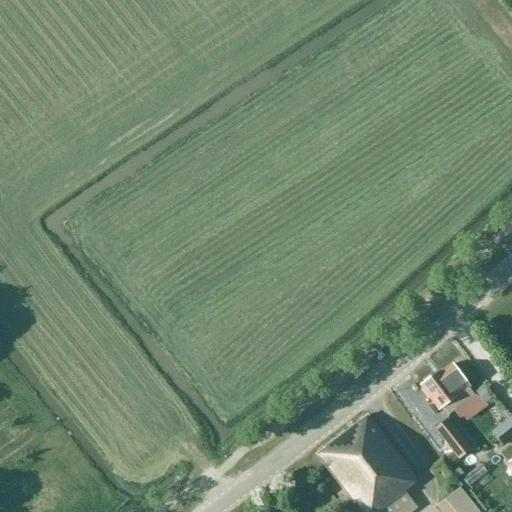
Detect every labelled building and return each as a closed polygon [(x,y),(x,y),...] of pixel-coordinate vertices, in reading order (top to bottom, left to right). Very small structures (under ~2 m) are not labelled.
[(474,397),(469,389),(470,388),(453,365),(442,373),(441,372),(420,387),(439,412),(443,409),(448,416),(474,397)] [(481,388),(474,396),(486,405),(492,397),(481,388)] [(368,416),(317,456),(359,511),(383,511),(406,494),(405,493),(404,491),(418,480),(368,416)] [(503,448),(511,440),(511,417),(491,433),(503,448)] [(459,461),(471,452),(448,420),(435,430),(459,461)] [(458,469),(452,474),(457,480),(463,475),(458,469)] [(438,507),(441,511),(478,511),(461,489),(444,501),(438,507)]
